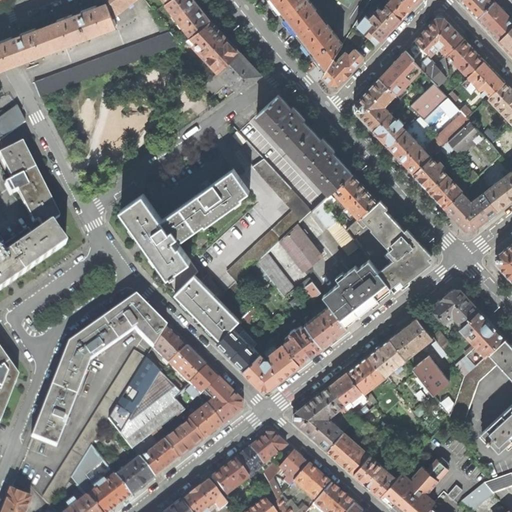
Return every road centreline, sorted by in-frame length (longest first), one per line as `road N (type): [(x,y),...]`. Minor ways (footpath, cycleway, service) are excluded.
road 1 (residential): [(86,213),(291,68)]
road 2 (residential): [(266,411),(462,259)]
road 3 (residential): [(462,259),(329,111)]
road 4 (residential): [(0,43),(86,213)]
road 5 (residential): [(132,276),(266,411)]
road 6 (residential): [(109,249),(15,319),(43,362)]
road 7 (residential): [(138,511),(266,411)]
road 8 (residential): [(434,0),(329,111)]
road 9 (residential): [(266,411),(381,511)]
road 10 (residential): [(43,362),(59,328),(132,276)]
road 11 (residential): [(0,479),(43,362)]
